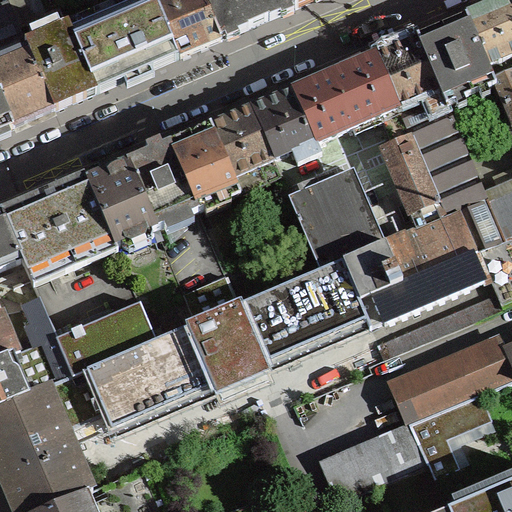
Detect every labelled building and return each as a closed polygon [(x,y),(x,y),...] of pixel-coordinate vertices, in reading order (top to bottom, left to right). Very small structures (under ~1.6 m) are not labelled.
[(157,7),(153,0),(146,0),(70,33),(96,95),(124,83),(127,90),(154,78),(152,71),(179,59),(157,7)] [(220,42),(202,0),(172,0),(157,7),(179,59),(220,42)] [(296,9),(292,0),(202,0),(220,42),(225,40),(225,41),(249,31),(248,30),(269,21),(269,22),(293,12),(292,11),(296,9)] [(292,0),(296,9),(315,1),(315,3),(321,0),(292,0)] [(466,18),(488,69),(511,57),(511,0),(509,0),(466,18)] [(0,97),(14,130),(55,112),(26,43),(8,2),(0,5),(0,97)] [(496,88),(493,81),(488,69),(466,18),(464,19),(434,32),(426,36),(418,39),(440,92),(447,108),(496,88)] [(55,112),(96,95),(70,33),(67,26),(26,43),(55,112)] [(399,111),(440,92),(418,39),(376,57),(399,111)] [(376,57),(330,76),(346,113),(354,130),(380,119),(399,111),(376,57)] [(496,88),(511,125),(511,72),(493,81),(496,88)] [(346,113),(330,76),(293,92),(316,146),(318,146),(354,130),(346,113)] [(316,146),(293,92),(252,110),(274,163),(293,155),(298,167),(322,156),(318,146),(316,146)] [(342,264),(367,322),(371,331),(372,330),(384,325),(385,326),(484,284),(473,257),(511,240),(511,210),(501,186),(483,193),(447,108),(440,92),(399,111),(380,119),(393,149),(382,154),(416,231),(385,244),(354,171),(290,199),(321,273),(342,264)] [(0,135),(14,130),(0,97),(0,135)] [(274,163),(252,110),(210,128),(240,197),(281,179),(274,163)] [(170,144),(169,145),(198,214),(240,197),(210,128),(210,127),(209,128),(208,127),(207,128),(207,129),(200,132),(199,131),(198,132),(198,133),(190,136),(190,135),(188,136),(189,137),(181,140),(181,139),(179,140),(179,141),(172,144),(172,143),(170,144)] [(128,163),(157,232),(198,214),(169,145),(162,148),(160,143),(146,148),(148,155),(129,163),(129,162),(128,163)] [(89,179),(88,180),(86,181),(116,249),(157,232),(128,163),(127,163),(100,175),(100,174),(98,169),(90,173),(89,175),(88,177),(89,179)] [(86,181),(3,216),(23,263),(31,281),(35,289),(117,253),(116,249),(86,181)] [(0,273),(23,263),(3,216),(0,217),(0,273)] [(364,322),(365,323),(367,322),(342,264),(321,273),(238,308),(197,325),(182,332),(181,331),(170,336),(170,337),(156,343),(87,372),(105,416),(111,431),(112,430),(112,431),(114,430),(114,429),(143,417),(144,418),(145,417),(145,416),(184,399),(185,400),(186,400),(186,398),(215,386),(216,387),(218,386),(219,390),(221,389),(221,388),(261,371),(261,372),(263,371),(261,368),(263,367),(263,366),(292,353),(292,354),(294,354),(294,352),(333,336),(333,337),(335,336),(335,335),(364,322)] [(238,308),(226,279),(184,296),(197,325),(238,308)] [(35,289),(31,281),(13,289),(22,309),(40,301),(35,289)] [(73,378),(57,340),(40,301),(22,309),(22,310),(23,310),(30,327),(25,329),(34,348),(34,349),(41,345),(58,385),(73,378)] [(87,372),(156,343),(139,305),(138,306),(111,318),(114,325),(87,336),(85,337),(81,328),(71,333),(72,334),(71,335),(59,340),(59,339),(57,340),(73,378),(87,372)] [(0,330),(0,362),(20,354),(13,339),(5,343),(0,330)] [(0,409),(58,385),(41,345),(34,349),(20,354),(0,362),(0,409)] [(511,384),(511,350),(507,353),(506,352),(458,372),(470,402),(481,397),(511,384)] [(73,447),(67,433),(105,416),(87,372),(73,378),(58,385),(0,409),(0,477),(14,511),(46,511),(82,497),(109,485),(101,466),(84,473),(73,447)] [(429,467),(435,481),(460,471),(460,470),(447,442),(492,423),(481,397),(470,402),(410,427),(429,467)] [(103,489),(107,498),(93,504),(96,511),(176,511),(157,466),(103,489)] [(511,511),(511,484),(448,511),(511,511)] [(288,511),(287,510),(286,510),(278,493),(233,511),(288,511)] [(96,511),(93,504),(86,507),(82,497),(46,511),(96,511)]
